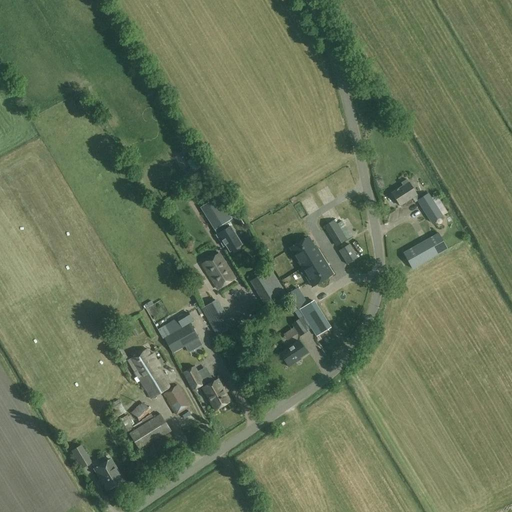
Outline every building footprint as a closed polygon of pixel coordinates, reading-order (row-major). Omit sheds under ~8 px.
[(293,176),(288,179),(293,185),(298,182),(293,176)] [(417,194),(417,195),(409,183),(409,182),(407,179),(401,183),(403,186),(392,193),(400,206),(412,198),(415,203),(417,201),(432,223),(443,216),(428,193),(420,199),(417,194)] [(230,227),(229,227),(226,223),(225,221),(229,219),(218,201),(207,208),(218,225),(217,226),(214,228),(218,234),(217,235),(224,246),(226,245),(230,251),(232,250),(233,252),(234,252),(240,249),(240,247),(239,245),(241,244),(230,227)] [(349,215),(337,223),(350,243),(362,236),(349,215)] [(324,226),(337,246),(347,239),(334,219),(324,226)] [(207,251),(220,245),(211,225),(198,231),(207,251)] [(403,253),(412,269),(447,249),(438,233),(403,253)] [(299,243),(291,248),(297,258),(303,268),(312,262),(322,256),(317,249),(315,245),(313,246),(308,238),(299,243)] [(218,289),(235,279),(219,254),(202,264),(218,289)] [(290,255),(277,261),(287,287),(300,282),(290,255)] [(327,265),(322,256),(312,262),(303,268),(301,269),(307,278),(312,287),(322,281),(333,274),(327,265)] [(342,276),(353,271),(345,257),(335,262),(342,276)] [(272,267),(277,264),(274,259),(269,262),(272,267)] [(250,282),(264,305),(265,304),(269,311),(280,304),(282,303),(289,298),(285,291),(286,290),(275,272),(273,273),(271,269),(250,282)] [(337,283),(330,284),(333,302),(348,299),(347,293),(339,295),(337,283)] [(313,301),(309,304),(298,287),(288,294),(292,300),(290,301),(293,305),(295,304),(298,310),(299,310),(295,313),(299,319),(292,324),(300,337),(312,329),(317,337),(330,328),(313,301)] [(233,327),(218,299),(199,309),(215,338),(233,327)] [(163,338),(173,354),(199,339),(190,324),(194,321),(189,311),(177,318),(178,321),(166,327),(170,334),(163,338)] [(134,324),(139,333),(144,330),(139,321),(134,324)] [(295,361),(307,353),(299,341),(280,354),(289,367),(296,362),(295,361)] [(147,349),(128,360),(151,399),(170,388),(159,368),(161,367),(153,354),(151,355),(147,349)] [(183,373),(192,391),(205,384),(195,366),(183,373)] [(214,411),(230,402),(218,379),(202,388),(214,411)] [(191,406),(178,385),(163,394),(176,415),(191,406)] [(114,407),(110,409),(115,418),(126,412),(119,400),(112,404),(114,407)] [(137,423),(150,414),(142,402),(129,412),(137,423)] [(140,451),(171,431),(160,414),(154,418),(151,414),(146,417),(142,420),(142,421),(134,426),(127,415),(117,422),(127,436),(130,434),(140,451)] [(132,457),(143,474),(181,450),(170,433),(132,457)] [(71,451),(82,469),(93,462),(82,445),(71,451)] [(124,481),(111,460),(95,469),(108,491),(124,481)]
